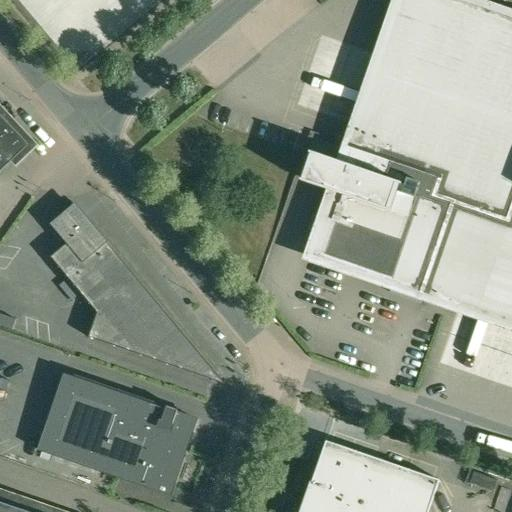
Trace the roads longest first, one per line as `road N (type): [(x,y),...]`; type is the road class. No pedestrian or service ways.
road 1 (unclassified): [(271,364),(82,133)]
road 2 (unclassified): [(271,364),(511,448)]
road 3 (unclassified): [(82,133),(243,0)]
road 4 (unknown): [(340,336),(303,314),(284,279),(304,193)]
road 5 (unclassified): [(221,511),(271,364)]
road 6 (unclassified): [(82,133),(0,39)]
